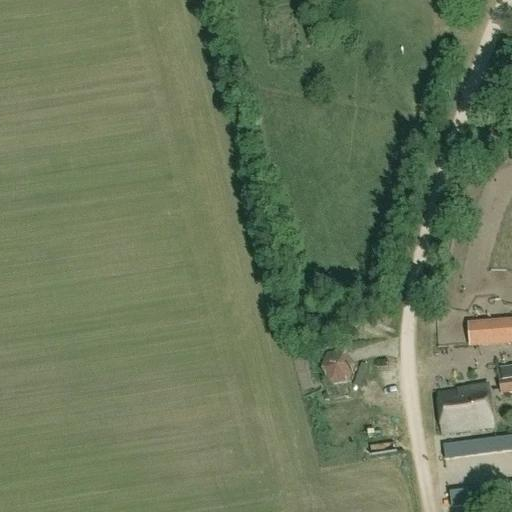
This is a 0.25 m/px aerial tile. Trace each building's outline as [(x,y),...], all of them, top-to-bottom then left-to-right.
[(511,324),(478,326),(479,346),(511,343),(511,324)] [(355,368),(344,354),(327,357),(321,372),(332,386),(349,384),(355,368)] [(511,382),(500,384),(501,396),(511,394),(511,382)] [(494,429),(489,389),(437,396),(442,436),(494,429)] [(511,438),(443,447),(445,461),(511,452),(511,488),(450,496),(452,508),(511,500),(511,438)]
